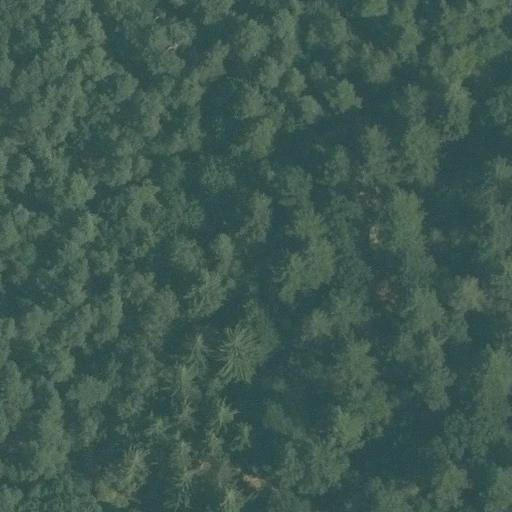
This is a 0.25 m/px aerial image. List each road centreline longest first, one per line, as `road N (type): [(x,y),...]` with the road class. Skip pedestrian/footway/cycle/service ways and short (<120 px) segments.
road 1 (track): [(511,53),(202,161),(122,164),(0,117)]
road 2 (track): [(75,511),(87,464),(146,342),(176,257),(202,161),(225,0)]
road 3 (track): [(511,434),(317,511)]
